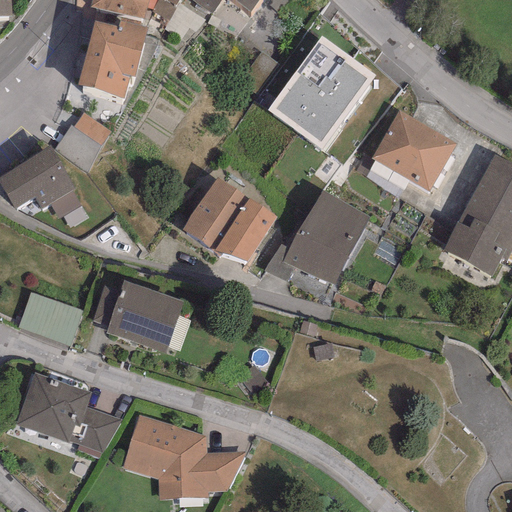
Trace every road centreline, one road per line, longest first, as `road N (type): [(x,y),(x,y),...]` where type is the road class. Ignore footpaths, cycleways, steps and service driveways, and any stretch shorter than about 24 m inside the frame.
road 1 (residential): [(291,436),(0,337)]
road 2 (residential): [(352,0),(475,108),(511,126)]
road 3 (residential): [(388,511),(346,470),(291,436)]
